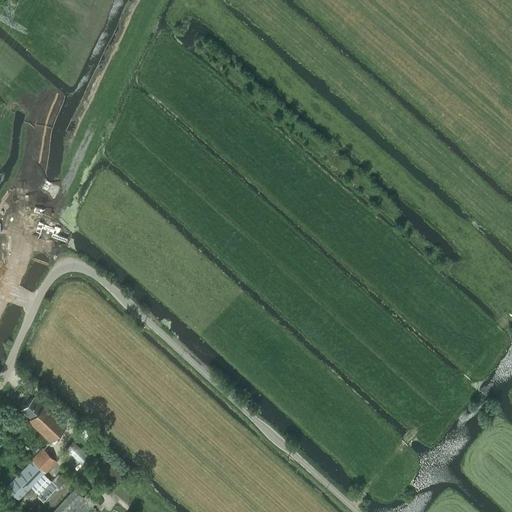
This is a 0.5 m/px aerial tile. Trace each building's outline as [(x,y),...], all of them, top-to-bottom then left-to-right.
[(50,442),(65,426),(34,396),(22,409),(30,418),(28,421),(50,442)] [(73,441),(66,448),(83,465),(90,459),(73,441)] [(51,481),(44,474),(57,462),(43,449),(6,487),(19,500),(31,488),(38,495),(51,481)] [(59,472),(51,481),(60,488),(60,489),(67,481),(59,472)] [(51,481),(37,497),(46,504),(60,489),(60,488),(51,481)] [(52,511),(86,511),(92,506),(74,489),(52,511)]
